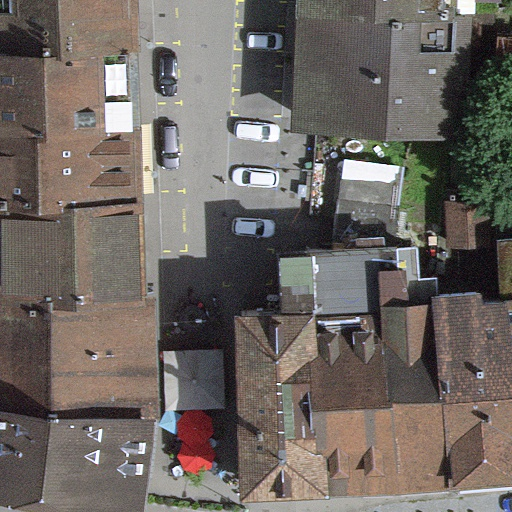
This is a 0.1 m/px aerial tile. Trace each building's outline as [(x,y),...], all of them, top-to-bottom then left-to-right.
[(0,0),(0,47),(124,45),(121,0),(0,0)] [(304,0),(304,4),(306,4),(458,13),(471,14),(471,7),(493,8),(493,0),(304,0)] [(454,77),(458,13),(306,4),(300,121),(461,128),(463,78),(454,77)] [(488,75),(511,77),(511,36),(493,35),(488,75)] [(0,125),(127,123),(124,45),(0,47),(0,125)] [(127,123),(0,125),(0,202),(130,196),(127,123)] [(394,282),(410,281),(410,278),(408,247),(389,248),(398,172),(343,165),(337,217),(332,217),(328,250),(280,253),(283,311),(300,310),(297,286),(394,282)] [(511,180),(492,182),(498,299),(495,299),(511,428),(511,180)] [(445,244),(482,244),(481,191),(444,192),(445,244)] [(130,196),(0,202),(0,288),(135,292),(130,196)] [(390,478),(448,473),(434,303),(432,303),(430,277),(410,278),(410,281),(394,282),(297,286),(300,310),(313,481),(390,478)] [(0,404),(139,414),(135,292),(0,288),(0,404)] [(448,473),(511,468),(511,428),(495,299),(434,303),(448,473)] [(250,484),(313,481),(300,310),(283,311),(237,313),(241,475),(239,475),(239,486),(250,485),(250,484)] [(139,414),(0,404),(0,478),(128,501),(132,472),(139,414)]
